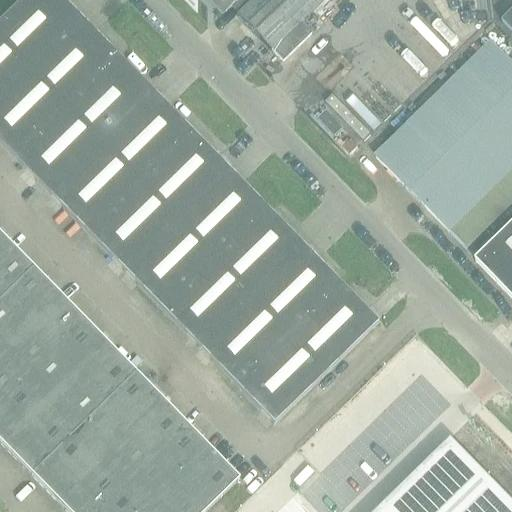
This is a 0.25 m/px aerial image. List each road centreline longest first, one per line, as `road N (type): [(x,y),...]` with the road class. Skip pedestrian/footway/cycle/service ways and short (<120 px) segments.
road 1 (residential): [(431,300),(261,463),(0,192)]
road 2 (residential): [(431,300),(147,0)]
